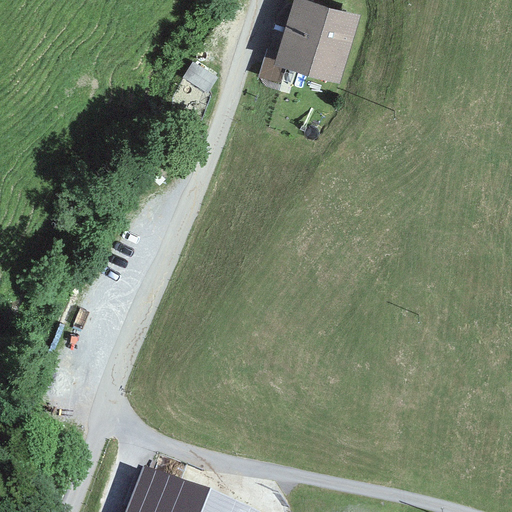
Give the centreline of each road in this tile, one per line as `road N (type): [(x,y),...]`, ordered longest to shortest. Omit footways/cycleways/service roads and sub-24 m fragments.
road 1 (unclassified): [(202,174),(66,511)]
road 2 (track): [(102,424),(226,462),(447,511)]
road 3 (track): [(202,174),(258,0)]
